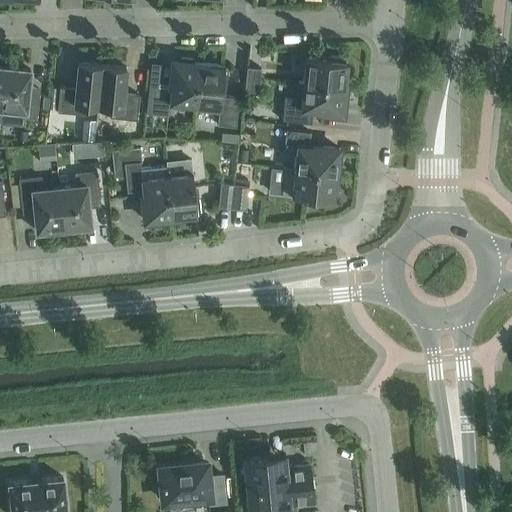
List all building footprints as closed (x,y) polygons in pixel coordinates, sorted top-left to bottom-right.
[(305,57),(302,82),(302,83),(345,87),(347,61),(345,61),(345,57),(330,56),(330,59),(305,57)] [(169,103),(193,105),(194,105),(198,63),(193,62),(194,58),(178,57),(178,61),(172,60),(169,90),(154,88),(152,113),(168,115),(169,103)] [(102,65),(78,62),(75,88),(59,86),(57,111),(84,114),(84,105),(97,106),(102,65)] [(224,65),(198,63),(194,105),(193,105),(192,110),(218,112),(217,124),(236,126),(239,97),(221,95),(222,83),(226,83),(228,68),(224,68),(224,65)] [(126,67),(102,65),(97,106),(110,108),(109,117),(136,119),(139,94),(123,93),(126,67)] [(260,67),(246,66),(244,90),(258,92),(260,67)] [(5,67),(1,108),(25,111),(24,118),(36,119),(39,94),(27,93),(30,69),(5,67)] [(344,92),(345,87),(302,83),(302,82),(298,81),(296,97),(284,95),(282,120),(311,123),(312,110),(342,113),(343,107),(346,108),(348,93),(344,92)] [(295,154),(294,168),(293,169),(336,173),(336,168),(340,168),(342,153),(338,153),(338,147),(309,144),(310,131),(286,129),(283,153),(295,154)] [(221,132),(220,142),(237,144),(238,134),(221,132)] [(102,141),(90,142),(91,155),(103,154),(102,141)] [(166,174),(167,174),(166,165),(144,167),(142,148),(113,151),(116,179),(125,178),(127,192),(142,190),(145,219),(150,219),(151,223),(166,221),(165,217),(170,217),(166,174)] [(234,171),(235,153),(222,153),(221,170),(234,171)] [(333,199),(336,173),(293,169),(294,168),(284,167),(281,194),(316,197),(316,201),(331,202),(331,199),(333,199)] [(59,186),(63,228),(90,225),(88,201),(100,200),(96,170),(74,173),(75,185),(59,186)] [(192,172),(167,174),(166,174),(170,217),(196,214),(196,212),(200,212),(198,197),(195,197),(192,172)] [(36,231),(63,228),(59,186),(42,188),(41,176),(18,178),(21,208),(33,207),(36,231)] [(232,208),(235,183),(220,182),(218,206),(232,208)] [(248,185),(235,183),(232,208),(246,209),(248,185)] [(267,456),(243,458),(248,510),(290,506),(290,504),(312,502),(308,464),(288,466),(286,454),(267,456)] [(181,507),(182,506),(183,505),(184,503),(184,502),(184,500),(184,498),(208,496),(209,504),(225,502),(222,474),(207,476),(205,462),(159,467),(163,501),(166,500),(166,502),(167,503),(168,505),(169,506),(170,507),(171,508),(173,508),(175,509),(176,509),(178,508),(179,508),(181,507)] [(62,511),(63,511),(65,511),(66,510),(65,510),(62,479),(63,479),(62,477),(60,477),(42,479),(40,479),(30,480),(28,480),(28,481),(10,482),(8,482),(8,485),(11,511),(62,511)] [(234,477),(226,477),(228,495),(236,495),(234,477)]
